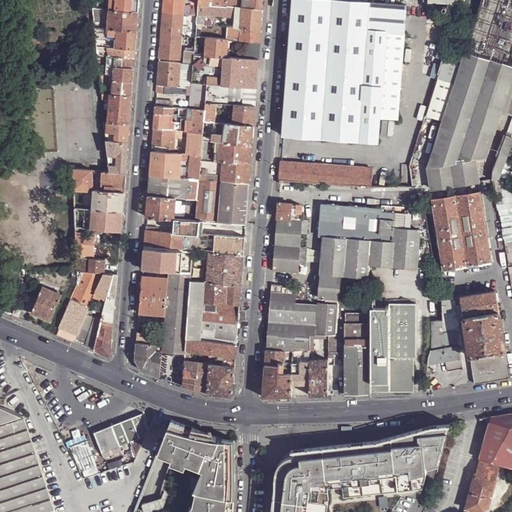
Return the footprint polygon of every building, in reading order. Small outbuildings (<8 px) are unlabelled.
[(139,12),(140,0),(115,0),(115,9),(139,12)] [(164,0),(164,12),(184,14),(184,0),(199,1),(199,0),(164,0)] [(263,9),(263,0),(250,0),(250,8),(263,9)] [(345,0),(293,0),(291,31),(291,41),(283,135),(378,142),(380,118),(387,32),(402,33),(404,33),(406,5),(360,1),(345,0)] [(511,65),(511,0),(483,0),(467,51),(511,65)] [(458,11),(460,3),(449,3),(447,14),(449,14),(449,15),(457,15),(458,11)] [(220,15),(220,13),(227,14),(227,15),(242,16),(243,7),(212,5),(209,4),(199,4),(199,5),(198,13),(220,15)] [(103,21),(101,8),(94,7),(96,22),(103,21)] [(250,8),(243,7),(242,16),(242,23),(241,27),(261,28),(263,9),(250,8)] [(138,31),(139,12),(115,9),(110,9),(110,16),(109,28),(120,29),(138,31)] [(180,60),(184,14),(164,12),(160,58),(180,60)] [(427,24),(453,26),(457,15),(449,15),(428,12),(427,24)] [(208,17),(198,16),(197,23),(212,24),(213,20),(208,20),(208,17)] [(212,24),(197,23),(197,26),(197,29),(196,36),(207,37),(216,38),(217,25),(212,24)] [(453,26),(427,24),(423,73),(439,74),(453,26)] [(227,36),(240,37),(241,27),(237,26),(234,26),(228,25),(227,36)] [(96,27),(97,38),(119,40),(120,29),(109,28),(96,27)] [(261,41),(261,28),(241,27),(240,37),(240,40),(242,40),(247,40),(261,41)] [(136,50),(138,31),(120,29),(119,40),(118,48),(136,50)] [(380,118),(397,119),(403,43),(401,44),(402,33),(387,32),(380,118)] [(206,55),(227,56),(228,39),(216,38),(207,37),(206,55)] [(195,54),(195,50),(196,40),(193,40),(192,50),(186,49),(185,63),(194,64),(195,54)] [(261,41),(247,40),(245,58),(259,59),(261,41)] [(136,58),(136,50),(118,48),(115,48),(115,56),(136,58)] [(494,131),(511,75),(511,65),(467,51),(439,138),(434,153),(430,166),(434,189),(478,182),(475,159),(472,159),(482,127),(494,131)] [(220,84),(230,85),(232,57),(227,56),(206,55),(195,54),(194,64),(194,69),(193,82),(208,83),(220,84)] [(116,66),(135,68),(136,58),(115,56),(111,56),(109,56),(108,66),(116,66)] [(257,80),(259,59),(245,58),(241,57),(238,57),(232,57),(230,85),(244,86),(257,87),(257,80)] [(181,63),(160,61),(157,91),(187,93),(188,86),(179,85),(180,67),(181,63)] [(114,81),(116,66),(108,66),(107,66),(107,73),(111,73),(110,94),(112,94),(113,94),(114,81)] [(134,83),(135,68),(116,66),(114,81),(134,83)] [(188,86),(187,93),(191,93),(192,82),(193,82),(194,69),(180,67),(179,85),(188,86)] [(434,118),(442,121),(454,83),(446,80),(439,78),(426,116),(434,118)] [(134,83),(114,81),(113,94),(133,95),(134,83)] [(193,82),(192,82),(191,93),(190,108),(205,109),(206,101),(208,83),(193,82)] [(208,83),(206,101),(216,102),(219,103),(220,84),(208,83)] [(242,105),(244,86),(230,85),(220,84),(219,103),(227,103),(230,103),(235,104),(242,105)] [(257,87),(244,86),(242,105),(255,106),(257,87)] [(113,94),(112,94),(111,98),(109,121),(130,123),(133,95),(113,94)] [(156,99),(156,105),(173,107),(173,100),(156,99)] [(205,120),(215,121),(216,102),(206,101),(205,109),(205,120)] [(254,125),(255,106),(242,105),(235,104),(233,123),(254,125)] [(173,107),(156,105),(154,128),(172,129),(175,129),(175,122),(173,121),(174,113),(174,107),(173,107)] [(205,120),(205,109),(190,108),(188,108),(186,130),(187,130),(189,130),(192,131),(203,132),(205,120)] [(109,129),(117,129),(116,141),(129,142),(130,123),(109,121),(108,121),(106,121),(106,129),(109,129)] [(212,133),(211,140),(216,141),(220,141),(224,141),(227,122),(226,123),(219,122),(215,121),(214,133),(212,133)] [(252,144),(254,125),(233,123),(227,122),(224,141),(252,144)] [(487,157),(494,131),(482,127),(472,159),(475,159),(487,157)] [(154,128),(153,144),(171,145),(172,129),(154,128)] [(171,145),(153,144),(152,151),(175,152),(176,137),(177,129),(175,129),(172,129),(171,145)] [(180,130),(177,129),(176,137),(188,138),(189,130),(187,130),(186,130),(180,130)] [(203,136),(203,132),(192,131),(192,138),(188,138),(187,153),(191,153),(202,154),(203,140),(203,136)] [(427,150),(434,153),(439,138),(432,135),(427,150)] [(506,154),(508,155),(511,145),(511,144),(511,136),(507,135),(500,152),(506,154)] [(128,156),(129,142),(116,141),(108,140),(109,155),(128,156)] [(209,140),(203,140),(202,154),(202,159),(216,160),(219,160),(220,141),(216,141),(214,157),(208,156),(209,140)] [(251,163),(252,144),(224,141),(220,141),(219,160),(223,160),(251,163)] [(150,174),(180,176),(181,163),(182,153),(175,152),(152,151),(150,174)] [(494,170),(503,173),(508,155),(506,154),(500,152),(494,170)] [(187,153),(182,153),(181,163),(186,163),(187,165),(185,166),(184,176),(189,177),(191,153),(187,153)] [(202,159),(202,154),(191,153),(190,165),(189,177),(200,178),(200,173),(202,159)] [(128,160),(128,156),(109,155),(111,171),(127,173),(128,160)] [(215,173),(216,163),(216,164),(216,160),(202,159),(200,173),(217,174),(217,179),(222,179),(223,173),(215,173)] [(249,182),(251,163),(223,160),(223,164),(223,173),(222,179),(249,182)] [(280,179),(370,187),(372,170),(372,168),(281,161),(280,179)] [(75,169),(75,188),(80,188),(93,189),(93,170),(75,169)] [(125,192),(127,173),(111,171),(103,171),(101,190),(125,192)] [(218,221),(222,179),(217,179),(200,178),(189,177),(184,176),(180,176),(150,174),(148,195),(176,197),(193,198),(198,199),(197,213),(196,220),(201,220),(203,220),(218,221)] [(511,179),(505,178),(502,190),(511,191),(511,179)] [(246,223),(249,182),(222,179),(218,221),(246,223)] [(124,211),(125,192),(101,190),(95,189),(94,204),(94,208),(104,209),(124,211)] [(441,270),(444,269),(491,262),(480,193),(433,200),(443,260),(439,261),(440,266),(439,266),(439,270),(441,270)] [(174,218),(176,197),(148,195),(147,216),(161,217),(174,218)] [(278,202),(277,217),(301,219),(302,207),(300,204),(278,202)] [(327,203),(324,236),(332,237),(335,204),(327,203)] [(368,277),(369,277),(370,264),(375,265),(417,268),(420,230),(411,230),(395,228),(395,225),(394,225),(395,213),(383,212),(382,209),(382,208),(335,204),(332,237),(324,236),(321,273),(341,275),(354,276),(368,277)] [(76,227),(85,228),(93,229),(102,229),(104,209),(94,208),(90,208),(76,207),(76,227)] [(124,211),(104,209),(102,229),(103,229),(122,231),(124,211)] [(395,225),(395,228),(411,230),(412,214),(395,213),(394,225),(395,225)] [(301,219),(277,217),(273,269),(297,271),(301,219)] [(174,218),(173,231),(184,232),(199,233),(200,223),(201,220),(196,220),(174,218)] [(506,221),(501,221),(505,247),(511,245),(511,228),(509,219),(506,221)] [(184,232),(173,231),(160,230),(158,229),(146,228),(144,247),(182,250),(184,232)] [(184,232),(182,250),(193,251),(193,250),(209,252),(214,252),(216,234),(202,233),(199,233),(184,232)] [(77,233),(78,253),(83,253),(95,254),(97,234),(85,233),(77,233)] [(244,254),(245,237),(216,234),(214,252),(244,254)] [(144,247),(143,268),(165,270),(168,270),(192,272),(192,258),(193,251),(182,250),(144,247)] [(241,284),(244,254),(214,252),(209,252),(206,281),(223,283),(241,284)] [(78,270),(105,273),(106,264),(106,260),(106,258),(95,258),(82,257),(78,256),(78,266),(78,270)] [(78,270),(79,283),(68,305),(87,313),(94,296),(96,291),(105,273),(78,270)] [(162,334),(161,350),(176,352),(186,353),(185,351),(186,349),(187,337),(191,280),(192,272),(168,270),(167,277),(164,314),(162,334)] [(118,274),(114,273),(108,296),(107,302),(106,304),(102,320),(95,348),(111,355),(116,304),(118,274)] [(106,294),(108,296),(114,273),(105,273),(96,291),(106,294)] [(321,273),(319,297),(328,298),(338,299),(339,298),(340,285),(341,275),(321,273)] [(142,276),(139,312),(164,314),(167,277),(164,277),(142,276)] [(368,277),(354,276),(353,284),(368,286),(368,277)] [(237,344),(240,303),(222,302),(223,283),(206,281),(197,281),(191,280),(187,337),(237,344)] [(240,303),(241,284),(223,283),(222,302),(240,303)] [(272,284),(271,292),(283,293),(283,287),(283,285),(272,284)] [(63,294),(44,286),(37,302),(33,309),(32,312),(52,321),(53,319),(63,294)] [(96,291),(94,296),(104,301),(106,294),(96,291)] [(460,297),(464,316),(499,311),(496,291),(460,297)] [(283,293),(271,292),(266,349),(284,350),(291,351),(294,323),(295,303),(296,295),(292,294),(283,293)] [(29,307),(33,309),(37,302),(34,301),(36,297),(28,294),(29,300),(28,305),(29,307)] [(431,350),(443,347),(460,344),(468,343),(464,316),(460,297),(442,300),(443,320),(440,320),(431,321),(432,338),(431,350)] [(347,314),(347,299),(341,299),(339,298),(338,299),(338,301),(338,304),(338,313),(347,314)] [(347,343),(371,343),(371,308),(371,301),(347,299),(347,314),(347,343)] [(333,334),(336,334),(338,313),(338,304),(318,302),(318,305),(317,324),(317,334),(328,334),(333,334)] [(318,305),(295,303),(294,323),(317,324),(318,305)] [(371,391),(381,391),(380,389),(380,386),(412,386),(412,357),(417,357),(416,303),(389,304),(389,305),(390,308),(390,382),(371,382),(371,391)] [(78,333),(87,313),(68,305),(68,306),(69,307),(60,325),(78,333)] [(16,306),(13,314),(19,316),(22,308),(16,306)] [(387,308),(371,308),(371,343),(371,382),(390,382),(390,308),(387,308)] [(506,351),(499,311),(464,316),(468,343),(471,356),(506,351)] [(75,340),(84,344),(93,316),(87,313),(78,333),(75,340)] [(335,355),(347,356),(347,343),(347,314),(338,313),(336,334),(333,334),(333,337),(328,337),(328,338),(328,360),(335,360),(335,355)] [(87,345),(95,348),(102,320),(96,317),(87,345)] [(294,323),(291,351),(310,349),(310,347),(311,342),(310,335),(317,334),(317,324),(294,323)] [(60,325),(57,332),(75,340),(78,333),(60,325)] [(137,341),(149,342),(156,343),(155,350),(161,350),(162,334),(138,332),(137,341)] [(311,342),(310,347),(315,347),(314,338),(328,338),(328,337),(328,334),(317,334),(310,335),(311,342)] [(187,337),(186,349),(211,353),(223,355),(236,356),(237,344),(187,337)] [(142,369),(159,376),(161,365),(161,350),(155,350),(156,343),(149,342),(137,341),(136,358),(142,369)] [(371,343),(347,343),(347,356),(346,394),(371,393),(371,391),(371,382),(371,343)] [(443,347),(444,361),(446,361),(462,358),(460,344),(443,347)] [(428,356),(428,364),(435,363),(444,361),(443,347),(431,350),(430,354),(428,356)] [(266,349),(265,364),(280,365),(280,362),(284,362),(284,350),(266,349)] [(310,349),(291,351),(291,362),(291,373),(292,384),(311,383),(311,360),(311,356),(310,351),(310,349)] [(506,351),(471,356),(475,384),(510,378),(506,351)] [(235,365),(236,356),(223,355),(223,358),(221,358),(221,364),(235,365)] [(462,358),(446,361),(448,371),(464,368),(462,358)] [(208,392),(211,362),(209,362),(190,360),(185,359),(184,375),(183,385),(208,392)] [(328,394),(328,360),(311,360),(311,383),(311,395),(328,394)] [(233,393),(235,365),(221,364),(214,363),(212,363),(211,362),(208,392),(233,395),(233,393)] [(284,362),(280,362),(280,365),(280,372),(291,373),(291,362),(284,362)] [(435,363),(428,364),(427,374),(434,375),(435,363)] [(263,396),(292,395),(292,384),(291,373),(280,372),(280,365),(265,364),(263,396)] [(0,511),(55,511),(34,445),(25,416),(0,405),(0,511)] [(143,413),(94,432),(104,458),(122,451),(120,446),(131,441),(137,456),(149,428),(143,413)] [(491,423),(481,459),(501,465),(511,467),(511,413),(492,417),(491,423)] [(235,443),(172,419),(158,452),(172,458),(171,462),(165,475),(161,489),(159,499),(147,510),(146,511),(137,511),(135,510),(134,511),(232,511),(235,495),(236,469),(235,443)] [(330,445),(293,449),(294,455),(289,456),(285,458),(282,461),(279,464),(278,467),(276,471),(275,474),(275,477),(274,491),(274,504),(272,511),(328,511),(330,498),(329,489),(330,489),(329,488),(343,486),(345,496),(424,487),(428,469),(439,469),(442,455),(451,423),(431,426),(391,437),(330,445)] [(79,472),(97,468),(90,441),(72,446),(79,472)] [(501,465),(481,459),(466,510),(470,511),(469,511),(482,511),(484,508),(486,509),(489,507),(501,465)]
